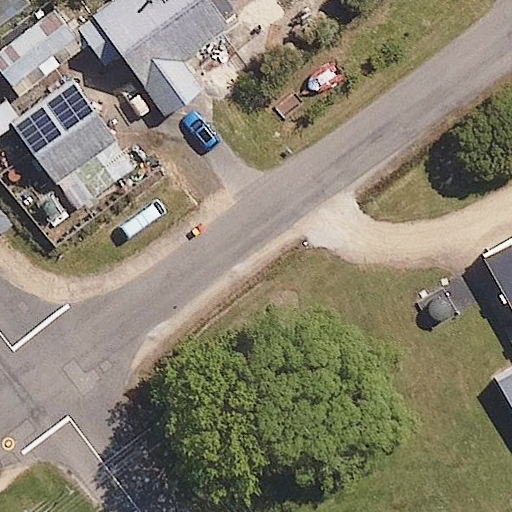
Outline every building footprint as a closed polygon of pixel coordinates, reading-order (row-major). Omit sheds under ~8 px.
[(0,0),(0,20),(27,0),(0,0)] [(229,22),(214,0),(103,0),(92,8),(163,110),(198,86),(178,57),(229,22)] [(83,43),(55,5),(0,46),(0,68),(17,92),(83,43)] [(0,132),(9,125),(71,205),(133,156),(70,75),(23,112),(11,97),(0,105),(0,132)] [(511,235),(478,255),(511,315),(511,368),(491,380),(511,417),(511,235)]
